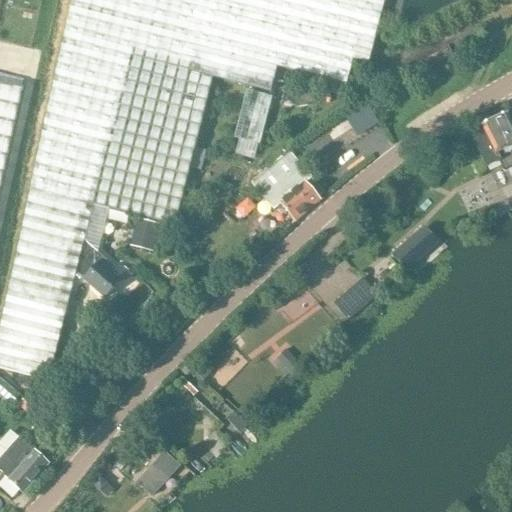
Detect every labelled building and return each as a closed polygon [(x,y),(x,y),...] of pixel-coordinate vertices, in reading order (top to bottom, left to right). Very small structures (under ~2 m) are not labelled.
[(72,0),(31,190),(0,332),(0,368),(49,380),(76,273),(93,206),(107,210),(129,216),(148,221),(174,228),(212,78),(247,87),(271,93),(277,68),(346,86),(353,61),(368,65),(384,0),(72,0)] [(0,189),(21,90),(0,85),(0,189)] [(511,124),(507,114),(482,126),(485,132),(473,138),(487,167),(499,161),(504,172),(508,171),(511,174),(511,173),(511,124)] [(289,153),(252,184),(274,209),(280,203),(296,222),(320,201),(318,199),(324,194),(311,179),(289,153)] [(240,223),(257,208),(248,197),(231,211),(240,223)] [(93,206),(76,273),(84,280),(105,299),(120,282),(112,275),(116,270),(96,252),(105,218),(107,210),(93,206)] [(137,220),(130,248),(153,254),(160,226),(137,220)] [(393,255),(407,270),(437,244),(423,229),(393,255)] [(341,298),(333,304),(348,321),(355,315),(341,298)] [(244,423),(235,414),(229,422),(237,430),(244,423)] [(42,419),(32,429),(49,446),(59,435),(42,419)] [(19,439),(0,459),(0,471),(6,477),(5,478),(23,494),(49,465),(20,439),(19,439)] [(137,483),(151,497),(179,467),(164,454),(137,483)]
